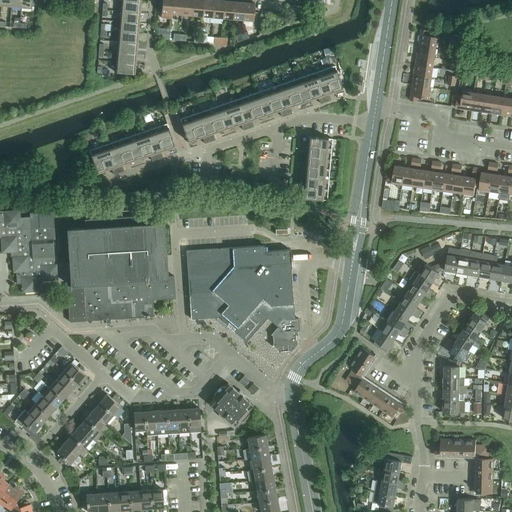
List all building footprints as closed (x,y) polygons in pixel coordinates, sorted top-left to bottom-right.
[(11,0),(10,7),(21,8),(21,0),(11,0)] [(21,0),(21,8),(31,9),(31,0),(21,0)] [(172,14),(173,0),(162,0),(161,14),(172,14)] [(173,0),(172,14),(182,15),(183,0),(173,0)] [(183,0),(182,15),(192,16),(193,0),(183,0)] [(202,17),(203,0),(193,0),(192,16),(202,17)] [(214,0),(212,0),(203,0),(202,17),(212,18),(214,0)] [(214,0),(212,18),(222,19),(224,1),(214,0)] [(224,1),(222,19),(233,20),(234,2),(224,1)] [(120,12),(140,14),(140,4),(121,2),(120,12)] [(234,2),(233,20),(243,21),(244,3),(234,2)] [(244,3),(243,21),(253,22),(255,4),(244,3)] [(119,22),(139,24),(140,14),(120,12),(119,22)] [(118,32),(138,34),(139,24),(119,22),(118,32)] [(419,45),(437,48),(438,37),(428,35),(428,31),(421,30),(419,45)] [(117,42),(137,44),(138,34),(118,32),(117,42)] [(454,36),(452,46),(459,47),(461,38),(454,36)] [(116,53),(136,54),(137,44),(117,42),(116,53)] [(417,55),(435,58),(437,48),(419,45),(417,55)] [(332,48),(324,50),(326,57),(326,59),(334,56),(334,55),(332,48)] [(115,63),(135,64),(136,54),(116,53),(115,63)] [(416,65),(434,68),(435,58),(417,55),(416,65)] [(135,64),(115,63),(114,73),(134,75),(135,64)] [(414,75),(432,78),(434,68),(416,65),(414,75)] [(335,66),(180,119),(188,142),(189,144),(194,142),(193,139),(201,136),(204,144),(215,140),(212,133),(221,130),(222,132),(233,128),(232,126),(240,123),(243,131),(253,127),(250,119),(259,116),(260,119),(271,115),(270,113),(279,110),(281,118),(292,114),(289,106),(298,103),(299,105),(309,102),(309,99),(317,96),(320,104),(331,101),(328,93),(337,90),(338,92),(343,90),(335,66)] [(412,85),(431,88),(432,78),(414,75),(412,85)] [(431,88),(412,85),(410,100),(417,102),(418,97),(429,99),(431,88)] [(456,108),(471,110),(474,93),(463,91),(462,96),(461,102),(457,101),(456,108)] [(471,110),(481,112),(484,94),(474,93),(471,110)] [(481,112),(491,113),(494,96),(484,94),(481,112)] [(491,113),(501,115),(504,97),(494,96),(491,113)] [(501,115),(511,116),(511,112),(511,98),(504,97),(501,115)] [(167,124),(89,151),(97,175),(103,173),(102,170),(111,167),(113,175),(124,171),(121,164),(130,161),(131,163),(142,160),(141,157),(149,154),(152,162),(163,158),(160,151),(169,148),(170,150),(175,148),(167,124)] [(304,193),(296,192),(295,198),(327,201),(332,139),(307,137),(306,143),(309,143),(308,152),(300,152),(299,163),(307,163),(306,172),(303,172),(302,184),(305,184),(304,193)] [(403,185),(406,167),(395,166),(393,176),(389,176),(388,183),(403,185)] [(406,167),(403,185),(413,187),(416,169),(406,167)] [(416,169),(413,187),(423,188),(426,170),(416,169)] [(426,170),(423,188),(433,190),(436,172),(426,170)] [(436,172),(433,190),(443,191),(446,173),(436,172)] [(490,192),(493,174),(482,172),(480,190),(490,192)] [(453,193),(456,175),(446,173),(443,191),(453,193)] [(493,174),(490,192),(500,193),(503,175),(493,174)] [(456,175),(453,193),(463,194),(466,176),(456,175)] [(511,176),(503,175),(500,193),(510,195),(511,184),(511,176)] [(466,176),(463,194),(474,196),(477,178),(466,176)] [(387,200),(386,209),(399,211),(399,208),(400,202),(387,200)] [(423,201),(421,209),(431,210),(432,202),(423,201)] [(22,251),(20,218),(19,210),(0,211),(0,239),(1,253),(12,252),(22,251)] [(29,213),(29,217),(20,218),(22,251),(12,252),(13,256),(11,257),(12,273),(16,272),(17,284),(21,283),(22,293),(38,292),(37,282),(57,280),(56,264),(54,264),(52,239),(55,239),(53,212),(29,213)] [(69,322),(85,321),(105,320),(105,323),(111,323),(111,319),(153,317),(152,300),(175,298),(174,276),(168,277),(164,223),(146,224),(146,216),(84,220),(85,228),(67,230),(71,286),(67,286),(69,322)] [(249,247),(186,251),(191,319),(218,317),(220,319),(246,342),(267,317),(279,328),(272,336),(273,343),(281,351),(289,350),(296,342),(295,331),(299,331),(298,318),(294,319),(289,250),(263,252),(263,246),(249,247)] [(429,246),(422,249),(426,258),(433,255),(429,246)] [(440,264),(442,268),(445,269),(445,270),(457,272),(461,250),(449,248),(448,254),(447,260),(440,264)] [(461,250),(457,272),(468,274),(472,252),(461,250)] [(472,252),(468,274),(480,276),(482,260),(483,253),(472,252)] [(482,260),(480,276),(491,278),(495,256),(491,255),(489,261),(482,260)] [(495,256),(491,278),(502,280),(505,264),(497,263),(498,256),(495,256)] [(420,273),(433,282),(440,272),(439,272),(441,268),(442,268),(440,264),(432,267),(427,264),(420,273)] [(505,264),(502,280),(511,281),(511,264),(511,265),(505,264)] [(414,283),(433,296),(435,292),(429,288),(433,282),(420,273),(420,274),(416,271),(410,280),(414,283)] [(433,296),(414,283),(408,293),(421,301),(425,295),(431,299),(433,296)] [(401,302),(420,315),(422,311),(417,307),(421,301),(408,293),(401,302)] [(395,312),(408,320),(412,314),(418,318),(420,315),(401,302),(395,312)] [(367,308),(364,312),(365,312),(370,315),(373,311),(368,307),(367,308)] [(389,321),(407,334),(410,330),(404,326),(408,320),(395,312),(389,321)] [(475,313),(468,323),(482,331),(488,321),(490,318),(484,314),(482,317),(475,313)] [(407,334),(389,321),(382,331),(395,339),(399,333),(405,337),(407,334)] [(462,332),(481,345),(484,342),(478,338),(482,331),(468,323),(462,332)] [(493,329),(489,335),(493,338),(497,332),(493,329)] [(395,339),(382,331),(376,341),(382,345),(380,349),(386,353),(389,349),(395,339)] [(456,342),(469,350),(473,344),(479,348),(481,345),(462,332),(456,342)] [(454,361),(461,363),(462,360),(469,350),(456,342),(449,352),(456,356),(454,361)] [(375,356),(369,351),(362,347),(349,367),(353,369),(345,380),(357,388),(354,392),(393,417),(398,410),(402,413),(406,407),(361,377),(375,356)] [(13,352),(5,352),(6,361),(14,360),(13,352)] [(482,359),(478,369),(485,371),(489,361),(482,359)] [(444,377),(460,378),(460,366),(459,366),(461,363),(454,361),(452,366),(445,365),(444,377)] [(63,371),(77,383),(85,375),(71,363),(63,371)] [(56,379),(70,391),(77,383),(63,371),(56,379)] [(244,375),(238,382),(244,387),(249,380),(244,375)] [(444,377),(444,389),(467,389),(467,385),(465,385),(465,378),(460,378),(444,377)] [(70,391),(56,379),(49,387),(63,400),(70,391)] [(259,388),(253,383),(247,390),(253,395),(259,388)] [(504,383),(502,394),(511,395),(511,384),(509,384),(504,383)] [(37,392),(42,396),(56,408),(63,400),(49,387),(44,384),(37,392)] [(213,400),(210,404),(220,413),(218,415),(223,419),(225,417),(235,426),(238,422),(243,421),(250,414),(249,410),(253,406),(248,401),(250,399),(239,391),(238,392),(228,384),(225,387),(220,387),(213,396),(213,400)] [(464,393),(467,394),(467,389),(444,389),(444,400),(465,401),(465,400),(464,400),(464,393)] [(99,403),(113,415),(120,406),(107,394),(99,403)] [(507,395),(505,406),(511,407),(511,395),(502,394),(507,395)] [(35,404),(48,416),(56,408),(42,396),(35,404)] [(465,401),(444,400),(443,412),(451,412),(451,416),(458,416),(459,412),(465,412),(465,401)] [(92,411),(106,423),(113,415),(99,403),(92,411)] [(28,412),(41,424),(48,416),(35,404),(28,412)] [(511,407),(505,406),(503,418),(511,419),(511,407)] [(189,433),(201,432),(199,408),(188,409),(189,433)] [(177,410),(178,433),(189,433),(188,409),(177,410)] [(25,410),(14,421),(21,427),(30,435),(33,432),(34,432),(41,424),(28,412),(27,412),(25,410)] [(166,410),(155,411),(157,435),(168,434),(166,410)] [(177,410),(166,410),(168,434),(178,433),(177,410)] [(106,423),(92,411),(85,419),(98,431),(106,423)] [(146,430),(146,436),(157,435),(155,411),(145,412),(146,430)] [(146,430),(145,412),(133,412),(135,430),(146,430)] [(78,427),(91,439),(94,442),(101,433),(98,431),(85,419),(78,427)] [(71,435),(84,447),(91,439),(78,427),(71,435)] [(29,436),(36,443),(37,442),(40,438),(34,432),(33,432),(30,435),(29,436)] [(246,449),(267,445),(265,434),(247,438),(248,444),(241,446),(242,449),(246,449)] [(64,444),(77,455),(84,447),(71,435),(64,444)] [(436,448),(435,454),(478,456),(477,493),(492,493),(493,458),(489,458),(489,445),(476,445),(476,440),(441,439),(440,448),(436,448)] [(77,455),(64,444),(56,452),(61,456),(58,460),(63,464),(66,461),(69,464),(77,455)] [(244,461),(251,460),(269,456),(267,445),(246,449),(242,449),(244,461)] [(384,470),(400,473),(402,462),(411,464),(412,457),(387,452),(386,458),(384,470)] [(269,456),(251,460),(253,470),(248,470),(253,470),(271,467),(269,456)] [(253,470),(248,470),(250,481),(255,480),(255,481),(273,478),(271,467),(253,470)] [(384,470),(382,481),(405,485),(406,481),(399,480),(400,473),(384,470)] [(255,481),(257,491),(275,488),(273,478),(255,481)] [(376,480),(374,491),(396,495),(397,488),(404,489),(405,485),(382,481),(376,480)] [(0,503),(7,510),(18,504),(15,502),(23,493),(14,485),(12,488),(8,484),(0,492),(0,503)] [(257,491),(259,502),(277,499),(275,488),(257,491)] [(151,490),(152,508),(163,507),(162,489),(151,490)] [(140,491),(141,508),(152,508),(151,490),(140,491)] [(118,492),(119,510),(130,509),(129,491),(118,492)] [(129,491),(130,509),(141,508),(140,491),(129,491)] [(372,502),(379,504),(378,509),(393,509),(393,506),(394,507),(396,495),(374,491),(372,502)] [(108,493),(109,511),(119,510),(118,492),(108,493)] [(97,494),(97,500),(98,511),(109,511),(108,493),(97,494)] [(86,511),(98,511),(97,500),(97,494),(85,494),(86,499),(82,499),(82,506),(86,505),(86,511)] [(277,499),(259,502),(260,511),(267,511),(279,510),(277,499)] [(458,510),(473,510),(473,503),(481,503),(481,499),(458,499),(458,510)]
